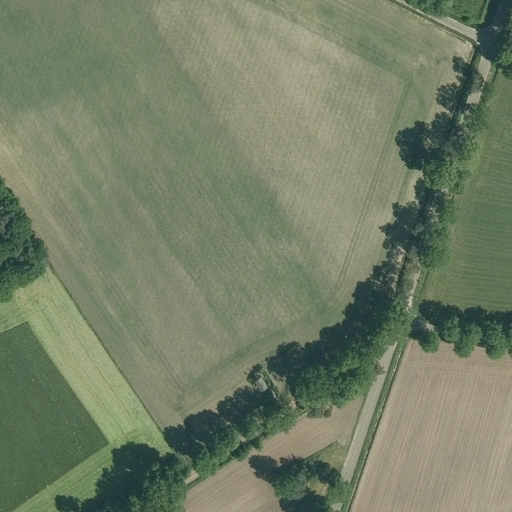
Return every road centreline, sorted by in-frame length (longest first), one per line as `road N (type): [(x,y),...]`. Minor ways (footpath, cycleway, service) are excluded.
road 1 (track): [(398,327),(134,511)]
road 2 (unclassified): [(398,327),(491,42)]
road 3 (unclassified): [(337,511),(398,327)]
